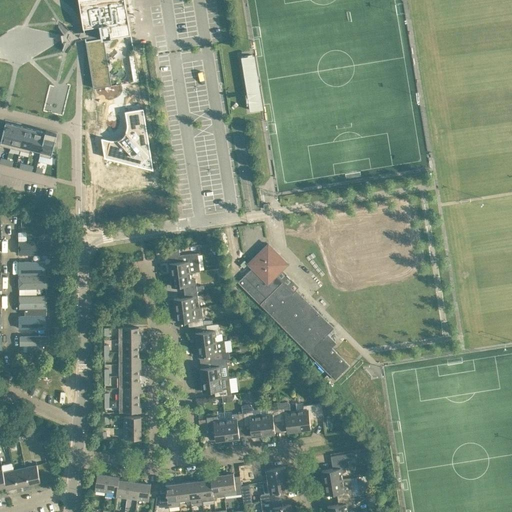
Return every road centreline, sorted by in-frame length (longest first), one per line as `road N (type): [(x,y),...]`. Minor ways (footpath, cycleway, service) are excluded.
road 1 (residential): [(80,415),(81,239),(259,214)]
road 2 (residential): [(312,511),(297,441),(176,464)]
road 3 (residential): [(6,391),(10,222)]
road 4 (residential): [(155,316),(184,356),(193,426),(172,438)]
road 5 (residential): [(172,438),(154,426),(155,316)]
